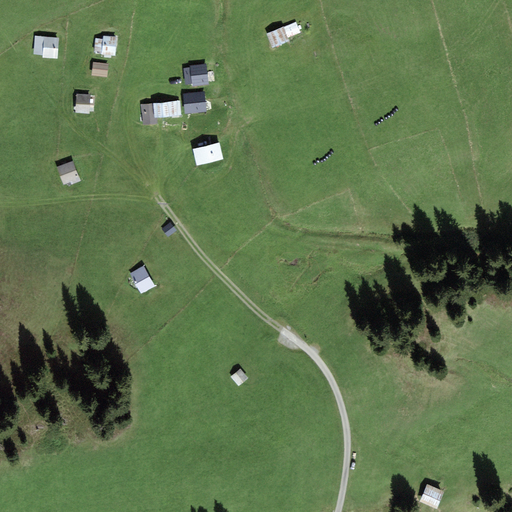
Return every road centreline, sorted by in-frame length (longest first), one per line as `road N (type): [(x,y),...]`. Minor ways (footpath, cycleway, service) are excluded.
road 1 (track): [(102,152),(146,186),(217,276),(275,327)]
road 2 (track): [(338,511),(347,440),(340,406),(332,380),(284,332)]
